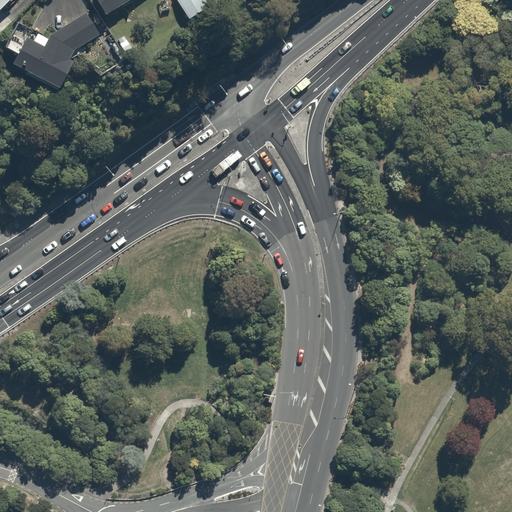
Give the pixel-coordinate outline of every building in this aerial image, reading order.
[(0,0),(0,9),(4,13),(15,0),(0,0)] [(133,0),(97,0),(109,17),(133,0)] [(207,0),(178,0),(199,29),(216,16),(206,1),(207,0)] [(0,34),(11,21),(0,10),(0,34)] [(77,51),(99,74),(120,59),(86,13),(52,37),(48,47),(41,44),(43,41),(37,39),(40,33),(18,23),(6,49),(20,55),(15,66),(66,89),(77,63),(73,61),(77,51)] [(137,50),(127,36),(122,40),(125,44),(123,46),(130,55),(137,50)] [(0,404),(42,420),(51,399),(0,379),(0,404)]
